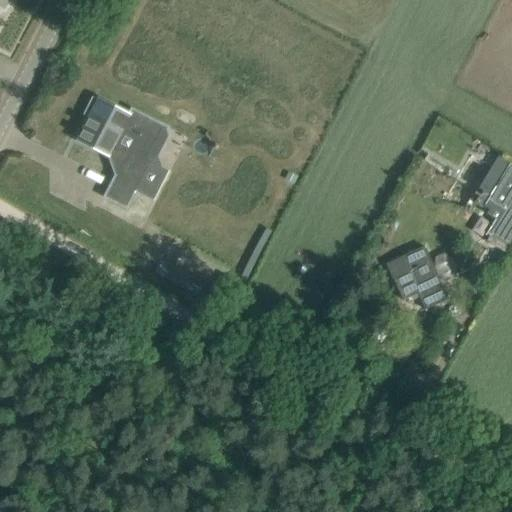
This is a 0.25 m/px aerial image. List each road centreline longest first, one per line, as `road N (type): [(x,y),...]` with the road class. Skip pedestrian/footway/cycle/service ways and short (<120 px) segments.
road 1 (track): [(0,212),(511,487)]
road 2 (unclassified): [(0,126),(66,0)]
